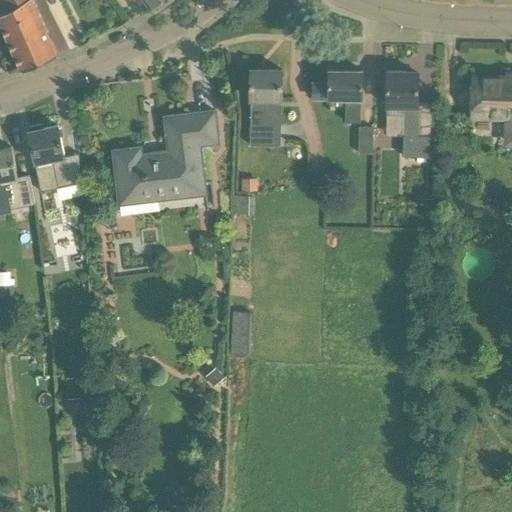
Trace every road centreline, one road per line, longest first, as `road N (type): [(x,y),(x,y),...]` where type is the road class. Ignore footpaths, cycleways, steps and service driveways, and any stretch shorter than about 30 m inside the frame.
road 1 (residential): [(0,93),(170,33),(218,0)]
road 2 (residential): [(511,22),(433,18),(359,0)]
